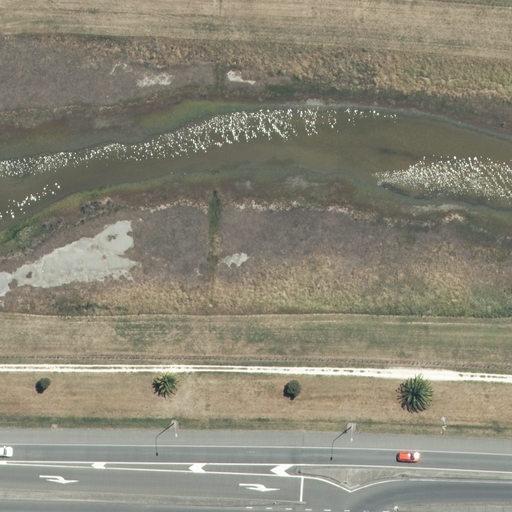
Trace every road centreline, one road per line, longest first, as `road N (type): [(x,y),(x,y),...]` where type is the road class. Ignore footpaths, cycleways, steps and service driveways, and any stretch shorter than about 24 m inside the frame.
road 1 (secondary): [(0,453),(511,464)]
road 2 (secondary): [(0,476),(302,490),(340,507)]
road 3 (secondary): [(193,511),(0,506)]
road 4 (secondary): [(340,507),(371,494),(511,492)]
